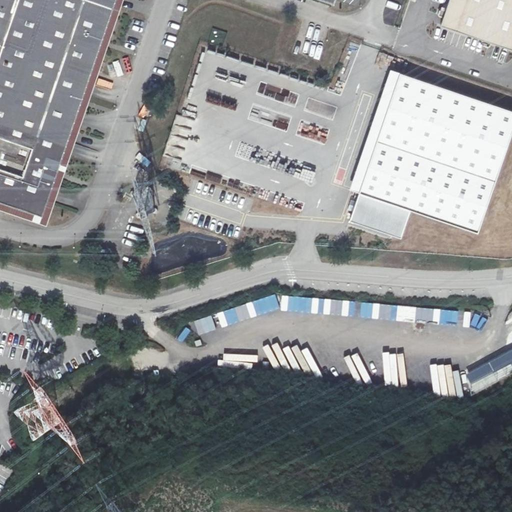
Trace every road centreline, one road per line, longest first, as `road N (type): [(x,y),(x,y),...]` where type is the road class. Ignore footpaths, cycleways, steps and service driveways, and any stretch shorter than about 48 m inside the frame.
road 1 (unclassified): [(0,278),(138,308),(293,270),(471,281),(511,276)]
road 2 (residential): [(0,229),(52,242),(93,217),(168,0)]
road 3 (residential): [(379,0),(368,23),(355,25),(266,0)]
